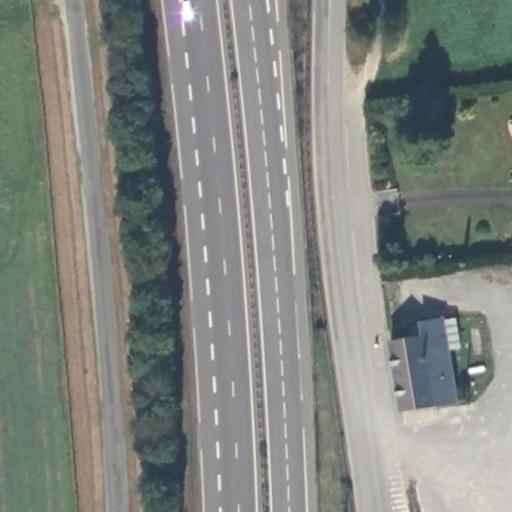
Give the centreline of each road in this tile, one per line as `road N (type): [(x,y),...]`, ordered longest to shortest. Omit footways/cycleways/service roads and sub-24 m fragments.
road 1 (tertiary): [(372,511),(330,174),(330,0)]
road 2 (unclassified): [(117,511),(73,0)]
road 3 (trunk): [(170,0),(195,242),(210,511)]
road 4 (trunk): [(199,0),(234,511)]
road 5 (trunk): [(286,511),(269,180)]
road 6 (trunk): [(269,180),(248,0)]
road 7 (trunk): [(269,180),(261,0)]
